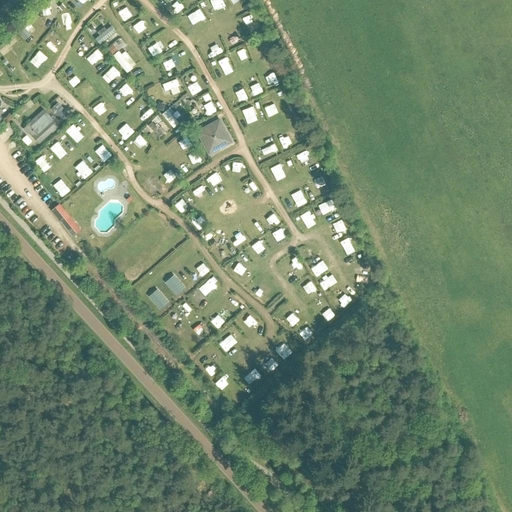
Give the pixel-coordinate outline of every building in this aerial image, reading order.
[(42,0),(36,2),(40,16),(48,14),(43,0),(42,0)] [(170,13),(180,7),(175,0),(169,0),(164,3),(170,13)] [(194,26),(203,19),(195,9),(186,15),(194,26)] [(100,13),(91,21),(95,25),(104,18),(100,13)] [(243,33),(250,30),(245,16),(237,19),(243,33)] [(56,20),(51,24),(62,39),(67,35),(56,20)] [(18,47),(23,44),(13,30),(8,34),(18,47)] [(157,35),(162,45),(173,40),(168,30),(157,35)] [(46,34),(40,41),(51,52),(57,45),(46,34)] [(232,34),(223,38),(227,48),(237,43),(232,34)] [(212,55),(221,52),(216,38),(206,41),(212,55)] [(113,57),(121,51),(112,39),(104,45),(113,57)] [(83,56),(90,66),(102,57),(95,48),(83,56)] [(177,56),(183,70),(191,67),(185,53),(177,56)] [(203,61),(209,59),(207,53),(201,55),(203,61)] [(34,54),(25,62),(35,72),(44,64),(34,54)] [(220,75),(229,70),(224,59),(215,64),(220,75)] [(265,68),(258,73),(263,80),(270,75),(265,68)] [(61,77),(67,84),(75,77),(68,70),(61,77)] [(190,90),(201,81),(198,78),(187,86),(190,90)] [(174,79),(158,84),(160,91),(176,87),(174,79)] [(229,101),(242,94),(238,86),(230,89),(229,87),(223,90),(229,101)] [(79,96),(84,103),(95,95),(90,88),(79,96)] [(192,90),(187,92),(191,99),(195,96),(192,90)] [(34,104),(30,99),(25,103),(30,108),(34,104)] [(128,106),(136,117),(144,110),(137,100),(128,106)] [(51,109),(62,121),(69,114),(57,102),(51,109)] [(17,109),(22,113),(26,107),(21,103),(17,109)] [(210,103),(198,106),(200,115),(212,113),(210,103)] [(259,117),(266,114),(263,103),(255,106),(259,117)] [(44,109),(23,128),(28,134),(29,133),(39,143),(58,126),(44,109)] [(234,113),(237,122),(245,120),(243,110),(234,113)] [(170,128),(175,123),(164,112),(159,117),(170,128)] [(101,114),(96,117),(101,126),(106,123),(101,114)] [(76,117),(68,124),(78,136),(87,129),(76,117)] [(115,118),(103,129),(112,138),(124,127),(115,118)] [(208,155),(232,142),(220,119),(196,131),(208,155)] [(271,141),(276,150),(284,144),(279,136),(271,141)] [(168,152),(179,145),(175,139),(165,146),(168,152)] [(47,146),(52,155),(62,149),(57,141),(47,146)] [(181,143),(178,149),(184,152),(187,147),(181,143)] [(132,144),(124,151),(134,162),(142,156),(132,144)] [(260,146),(252,151),(258,160),(266,154),(260,146)] [(102,147),(93,154),(101,162),(109,155),(102,147)] [(307,148),(300,150),(304,163),(310,161),(307,148)] [(195,150),(186,156),(190,163),(200,157),(195,150)] [(32,161),(39,168),(47,159),(40,152),(32,161)] [(281,159),(284,168),(296,164),(293,156),(281,159)] [(166,174),(163,176),(169,182),(176,176),(163,162),(159,165),(166,174)] [(237,173),(242,173),(242,163),(230,163),(230,177),(237,177),(237,173)] [(80,179),(88,174),(81,164),(74,169),(80,179)] [(268,181),(276,174),(270,167),(262,173),(268,181)] [(211,189),(219,184),(211,172),(203,177),(211,189)] [(149,174),(141,181),(152,194),(160,186),(149,174)] [(60,197),(68,190),(61,181),(53,188),(60,197)] [(323,181),(316,185),(321,192),(327,188),(323,181)] [(253,182),(242,191),(248,199),(259,190),(253,182)] [(188,191),(195,199),(201,194),(194,186),(188,191)] [(172,203),(180,209),(184,204),(176,198),(172,203)] [(105,228),(121,208),(111,200),(95,220),(105,228)] [(52,210),(72,236),(80,230),(60,204),(52,210)] [(271,227),(279,221),(270,209),(262,215),(271,227)] [(301,213),(305,222),(315,218),(311,209),(301,213)] [(336,231),(343,228),(336,216),(329,219),(336,231)] [(279,228),(272,233),(279,241),(285,236),(279,228)] [(343,249),(353,245),(350,236),(339,239),(343,249)] [(247,247),(256,260),(264,254),(255,242),(247,247)] [(359,255),(350,256),(352,265),(361,263),(359,255)] [(303,266),(291,273),(297,282),(309,275),(303,266)] [(178,292),(185,287),(173,272),(166,278),(178,292)] [(212,274),(203,280),(211,289),(219,283),(212,274)] [(266,299),(275,287),(267,281),(258,293),(266,299)] [(317,283),(311,285),(315,293),(320,291),(317,283)] [(148,295),(161,309),(169,301),(156,287),(148,295)] [(231,303),(237,311),(245,306),(240,297),(231,303)] [(220,307),(213,317),(221,322),(227,313),(220,307)] [(261,320),(255,313),(253,314),(249,309),(243,314),(253,327),(261,320)] [(291,332),(284,338),(290,346),(297,339),(291,332)] [(220,353),(227,347),(220,338),(212,344),(220,353)] [(204,364),(211,370),(218,362),(211,356),(204,364)] [(255,362),(248,369),(254,376),(262,369),(255,362)]
